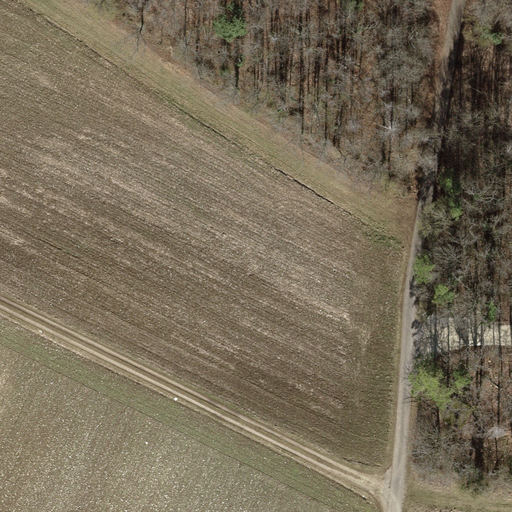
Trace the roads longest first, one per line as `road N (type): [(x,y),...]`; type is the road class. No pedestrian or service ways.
road 1 (track): [(397,511),(410,243),(458,0)]
road 2 (track): [(0,301),(399,500)]
